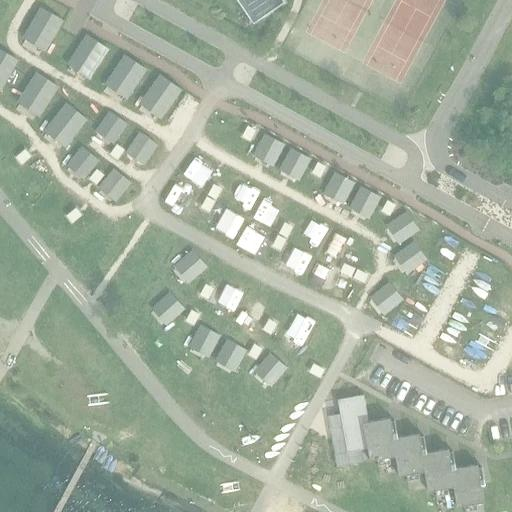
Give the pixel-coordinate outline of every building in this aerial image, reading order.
[(284,2),(282,0),(244,0),(257,19),(252,22),(253,23),(284,2)] [(5,53),(28,66),(29,67),(48,32),(24,18),(4,53),(5,53)] [(54,71),(78,84),(78,85),(98,50),(73,36),(54,71)] [(96,104),(120,116),(120,117),(139,82),(115,68),(96,103),(96,104)] [(145,122),(169,134),(170,135),(189,100),(164,86),(145,121),(145,122)] [(214,169),(238,182),(238,183),(257,148),(233,134),(214,169)] [(116,144),(110,152),(117,157),(122,148),(116,144)] [(23,148),(15,155),(21,162),(29,155),(23,148)] [(270,191),(294,204),(295,205),(314,169),(289,156),(270,191)] [(96,169),(90,177),(95,181),(102,173),(96,169)] [(319,227),(343,240),(363,205),(338,192),(319,227)] [(75,208),(66,214),(71,221),(80,214),(75,208)] [(376,249),(399,262),(400,262),(419,227),(394,214),(375,249),(376,249)] [(204,282),(199,292),(205,295),(210,286),(204,282)] [(190,308),(185,317),(193,321),(197,312),(190,308)] [(267,318),(262,327),(269,330),(274,321),(267,318)] [(253,342),(248,351),(255,355),(260,346),(253,342)] [(313,363),(310,369),(319,374),(322,368),(313,363)] [(363,395),(337,399),(346,452),(367,448),(363,422),(368,422),(363,395)] [(395,456),(393,438),(389,418),(368,422),(363,422),(367,448),(369,460),(395,456)] [(424,471),(422,453),(418,433),(393,438),(395,456),(398,475),(424,471)] [(453,486),(451,468),(448,449),(422,453),(424,471),(427,491),(453,486)] [(451,468),(453,486),(456,506),(483,502),(477,464),(451,468)]
